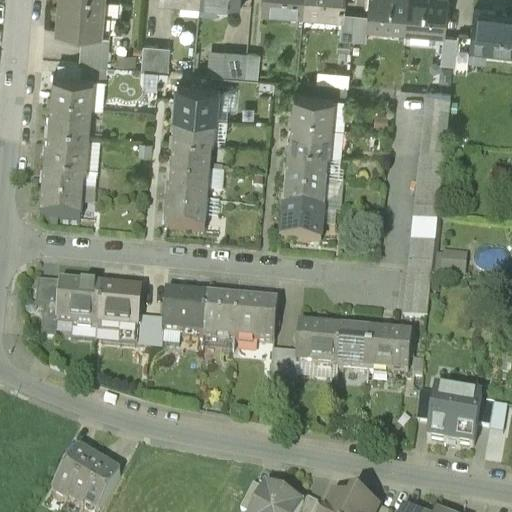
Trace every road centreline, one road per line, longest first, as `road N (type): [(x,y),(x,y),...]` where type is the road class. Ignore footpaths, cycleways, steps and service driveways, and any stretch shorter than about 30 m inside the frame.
road 1 (residential): [(511,493),(149,430),(0,373)]
road 2 (residential): [(0,244),(334,274),(368,287)]
road 3 (residential): [(19,0),(0,232)]
